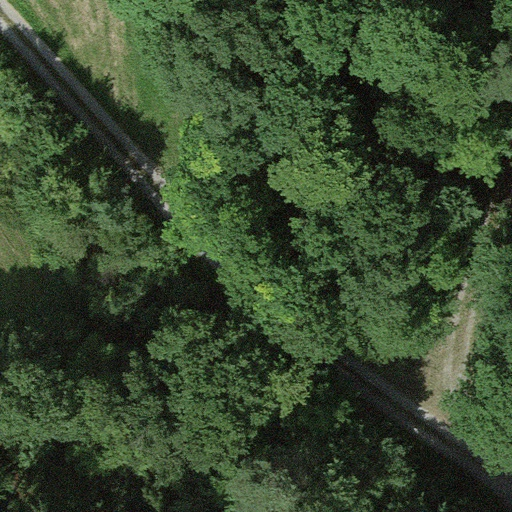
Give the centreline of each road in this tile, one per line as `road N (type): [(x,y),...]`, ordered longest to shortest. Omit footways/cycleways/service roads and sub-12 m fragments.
road 1 (track): [(0,1),(282,330),(511,489)]
road 2 (track): [(429,427),(511,167)]
